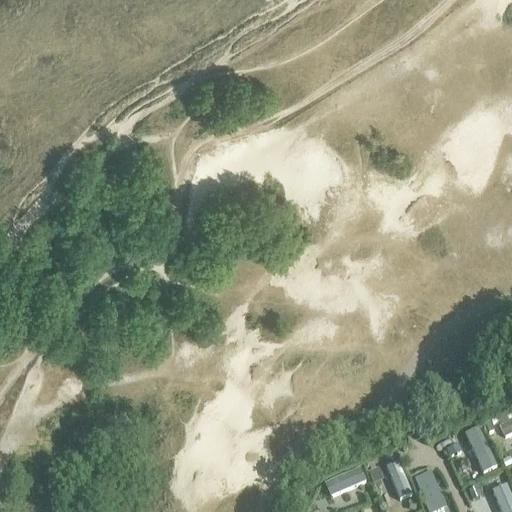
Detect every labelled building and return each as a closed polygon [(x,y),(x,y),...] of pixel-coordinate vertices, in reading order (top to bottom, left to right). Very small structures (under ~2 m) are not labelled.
[(511,436),(511,415),(498,421),(498,420),(493,422),(494,426),(498,424),(505,440),(511,436)] [(449,447),(483,434),(479,423),(445,435),(449,447)] [(469,478),(499,466),(494,455),(465,467),(469,478)] [(370,479),(398,468),(394,457),(383,461),(380,456),(374,458),(376,463),(365,468),(370,479)] [(511,456),(502,461),(508,475),(511,472),(511,456)] [(361,470),(330,484),(335,495),(347,490),(349,494),(356,491),(354,487),(366,482),(361,470)] [(407,488),(396,493),(402,506),(397,508),(399,511),(404,509),(405,511),(418,511),(417,508),(420,506),(418,500),(414,501),(407,488)] [(511,511),(511,500),(508,491),(491,498),(497,511),(511,511)] [(425,504),(428,511),(441,511),(437,499),(425,504)]
